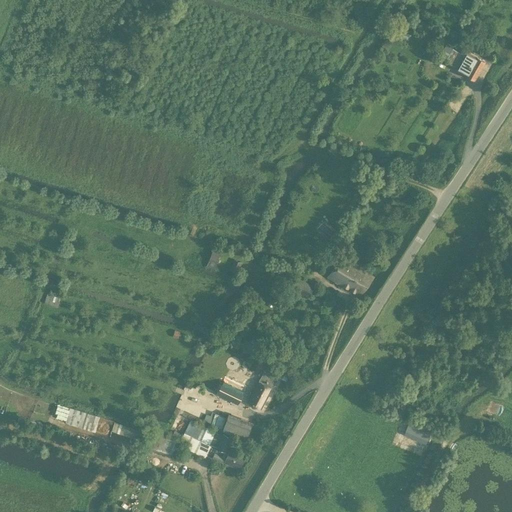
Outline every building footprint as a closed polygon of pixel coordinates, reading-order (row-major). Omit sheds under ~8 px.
[(410,31),(399,25),(394,36),(405,41),(410,31)] [(475,50),(473,53),(468,50),(465,56),(453,49),(446,61),(458,68),(457,69),(466,75),(475,80),(485,62),(477,57),(479,53),(475,50)] [(219,256),(211,253),(207,266),(214,269),(219,256)] [(360,296),(374,278),(344,256),(327,277),(360,296)] [(238,272),(241,262),(234,260),(231,269),(238,272)] [(307,299),(314,287),(297,277),(290,289),(307,299)] [(47,294),(44,303),(57,307),(61,298),(47,294)] [(261,409),(279,375),(266,368),(264,372),(261,370),(259,375),(261,376),(248,402),(261,409)] [(222,382),(216,394),(238,405),(244,393),(222,382)] [(66,423),(95,432),(100,417),(70,408),(66,423)] [(246,439),(251,425),(228,416),(227,417),(215,413),(211,426),(246,439)] [(407,437),(426,444),(432,430),(410,420),(407,427),(410,428),(407,437)] [(152,431),(147,447),(174,455),(179,445),(205,457),(211,445),(225,452),(223,456),(226,457),(224,462),(240,470),(246,456),(227,448),(231,438),(223,434),(223,436),(190,421),(180,441),(152,431)]
